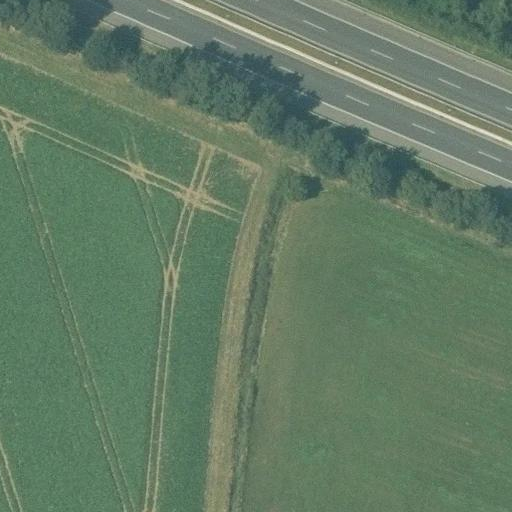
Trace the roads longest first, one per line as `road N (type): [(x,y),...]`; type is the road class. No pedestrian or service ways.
road 1 (motorway): [(115,0),(511,171)]
road 2 (motorway): [(511,120),(233,0)]
